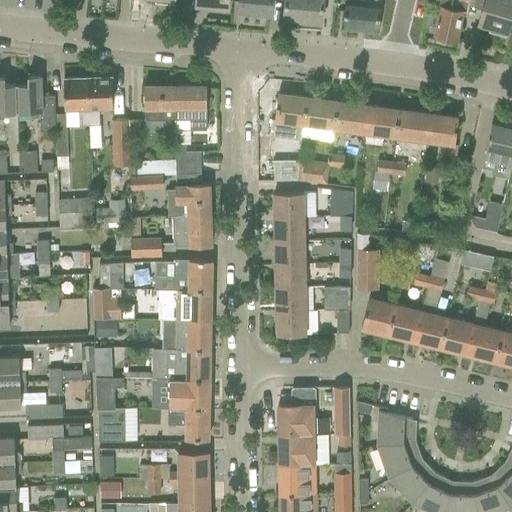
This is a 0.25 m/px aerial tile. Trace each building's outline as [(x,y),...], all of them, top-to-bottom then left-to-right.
[(240,0),(239,11),(270,14),(271,0),(240,0)] [(284,0),(283,19),(321,22),(322,0),(284,0)] [(344,0),(342,29),(378,32),(380,0),(344,0)] [(435,0),(433,9),(439,11),(439,14),(435,33),(434,37),(456,42),(463,11),(467,12),(468,4),(469,0),(435,0)] [(511,0),(479,0),(485,2),(483,9),(479,22),(490,25),(489,31),(505,36),(511,12),(511,0)] [(434,33),(439,14),(425,11),(420,30),(434,33)] [(28,84),(16,84),(17,114),(30,113),(31,119),(40,119),(41,131),(55,130),(54,114),(55,113),(54,95),(41,96),(41,75),(28,75),(28,84)] [(4,76),(0,76),(0,119),(3,120),(3,114),(17,114),(16,84),(5,85),(4,76)] [(89,126),(87,77),(64,78),(65,110),(77,110),(77,127),(89,126)] [(111,77),(87,77),(89,126),(100,126),(99,109),(112,109),(111,77)] [(175,121),(175,85),(144,86),(144,106),(144,121),(175,121)] [(189,121),(189,130),(206,130),(206,85),(175,85),(175,121),(189,121)] [(303,125),(307,97),(278,93),(274,120),(271,119),(269,136),(300,140),(302,125),(303,125)] [(338,101),(307,97),(303,125),(334,129),(338,101)] [(338,101),(334,129),(365,133),(369,105),(338,101)] [(399,109),(369,105),(365,133),(395,137),(399,109)] [(399,109),(395,137),(425,141),(428,113),(399,109)] [(66,113),(55,113),(54,114),(55,130),(57,169),(68,169),(66,113)] [(428,113),(425,141),(444,143),(443,154),(455,155),(457,145),(454,145),(458,117),(428,113)] [(129,135),(128,119),(111,119),(112,165),(130,164),(129,135)] [(128,119),(129,135),(140,135),(140,119),(128,119)] [(486,148),(484,154),(511,159),(511,126),(503,125),(502,127),(491,124),(486,148)] [(200,150),(186,151),(185,144),(175,144),(175,159),(175,173),(200,172),(200,150)] [(344,156),(328,154),(327,165),(342,167),(344,156)] [(36,155),(18,156),(19,172),(36,172),(36,155)] [(175,173),(175,159),(136,161),(136,166),(129,166),(130,176),(163,175),(163,174),(175,173)] [(298,163),(299,159),(273,160),(273,180),(297,180),(298,163)] [(53,160),(41,160),(41,171),(53,171),(53,160)] [(378,160),(376,172),(388,173),(390,174),(392,162),(378,160)] [(392,162),(390,174),(404,175),(406,164),(392,162)] [(327,166),(298,163),(297,180),(299,180),(325,184),(327,166)] [(437,182),(439,168),(426,166),(424,181),(437,182)] [(376,172),(374,188),(386,190),(388,173),(376,172)] [(163,175),(130,176),(130,190),(163,188),(163,175)] [(5,196),(4,180),(0,179),(0,205),(11,205),(10,196),(5,196)] [(209,183),(189,184),(175,184),(175,189),(167,189),(168,216),(172,216),(210,215),(209,183)] [(329,215),(351,215),(352,192),(330,189),(329,215)] [(274,217),(303,217),(303,192),(274,192),(274,217)] [(36,206),(47,205),(46,193),(36,194),(36,206)] [(93,228),(91,197),(57,199),(59,229),(93,228)] [(109,207),(95,208),(96,223),(125,222),(124,199),(109,200),(109,207)] [(502,204),(488,201),(484,218),(470,215),(470,219),(475,227),(496,231),(502,204)] [(11,215),(11,205),(0,205),(0,229),(6,229),(5,216),(11,215)] [(47,217),(47,205),(36,206),(36,218),(47,217)] [(210,215),(172,216),(173,246),(189,245),(189,246),(211,245),(210,215)] [(339,216),(339,230),(351,230),(351,216),(339,216)] [(303,217),(274,217),(275,240),(304,240),(303,217)] [(415,221),(403,220),(401,231),(414,232),(415,221)] [(6,229),(0,229),(0,253),(12,253),(12,244),(7,244),(6,229)] [(357,233),(357,250),(357,289),(378,289),(378,250),(369,250),(369,234),(357,233)] [(161,237),(131,238),(131,256),(161,255),(161,237)] [(304,240),(275,240),(275,264),(304,263),(304,240)] [(49,252),(48,241),(37,241),(38,252),(49,252)] [(339,248),(339,263),(350,263),(350,248),(339,248)] [(49,264),(49,252),(38,252),(38,265),(49,264)] [(78,264),(89,264),(89,252),(78,252),(78,264)] [(12,253),(0,253),(0,277),(7,277),(7,264),(13,264),(12,253)] [(481,254),(477,268),(489,271),(493,256),(481,254)] [(423,310),(415,341),(442,348),(450,317),(434,313),(448,262),(434,258),(430,275),(427,287),(426,287),(420,310),(423,310)] [(155,275),(154,288),(158,288),(211,290),(211,259),(189,259),(173,259),(173,261),(155,261),(155,275)] [(123,271),(111,271),(111,263),(99,263),(99,288),(111,288),(123,288),(123,271)] [(304,286),(304,263),(275,264),(275,287),(304,286)] [(350,263),(339,263),(339,277),(350,277),(350,263)] [(414,284),(426,287),(427,287),(430,275),(417,272),(414,284)] [(7,277),(0,277),(0,301),(14,301),(13,291),(8,292),(7,277)] [(481,288),(478,300),(473,323),(477,324),(484,325),(490,303),(492,303),(495,291),(493,291),(495,283),(486,281),(484,289),(481,288)] [(481,288),(468,285),(465,297),(478,300),(481,288)] [(304,286),(275,287),(276,310),(305,309),(304,286)] [(348,309),(348,286),(323,286),(323,309),(348,309)] [(99,288),(92,288),(93,317),(118,318),(122,318),(134,318),(134,303),(120,303),(120,298),(111,298),(111,288),(99,288)] [(211,290),(158,288),(158,302),(172,302),(172,320),(210,320),(211,290)] [(47,301),(58,301),(57,289),(47,290),(47,301)] [(396,304),(369,297),(361,328),(388,335),(396,304)] [(14,301),(0,301),(0,326),(27,325),(26,300),(14,301)] [(59,312),(58,301),(47,301),(48,313),(59,312)] [(423,310),(420,310),(396,304),(388,335),(415,341),(423,310)] [(305,334),(305,309),(276,310),(276,334),(305,334)] [(349,333),(348,310),(336,311),(337,333),(349,333)] [(450,317),(442,348),(469,355),(477,324),(473,323),(450,317)] [(116,320),(96,320),(96,336),(116,336),(116,320)] [(210,320),(172,320),(171,349),(210,350),(210,320)] [(477,324),(469,355),(496,361),(504,330),(484,325),(477,324)] [(511,332),(504,330),(496,361),(511,365),(511,332)] [(93,345),(80,346),(81,371),(95,370),(93,345)] [(107,367),(106,347),(94,347),(95,367),(107,367)] [(210,350),(171,349),(166,349),(165,379),(169,379),(209,379),(210,350)] [(20,371),(20,357),(0,357),(0,382),(26,381),(26,371),(20,371)] [(50,381),(61,381),(61,369),(50,370),(50,381)] [(121,377),(95,377),(97,409),(98,409),(114,409),(114,387),(121,387),(121,377)] [(169,409),(186,410),(209,410),(209,379),(169,379),(169,383),(169,408),(169,409)] [(26,381),(0,382),(0,407),(21,406),(20,393),(26,392),(26,381)] [(62,392),(61,381),(50,381),(51,392),(62,392)] [(293,404),(277,405),(278,435),(314,434),(313,388),(314,388),(314,386),(292,387),(292,388),(293,388),(293,404)] [(350,434),(349,386),(333,386),(334,434),(339,434),(350,434)] [(372,405),(358,401),(358,410),(370,413),(372,405)] [(28,419),(63,417),(62,405),(27,406),(28,419)] [(114,409),(98,409),(98,441),(125,440),(124,407),(115,407),(115,409),(114,409)] [(169,409),(168,409),(167,424),(186,424),(185,439),(208,440),(209,410),(186,410),(169,409)] [(379,410),(377,445),(416,440),(417,430),(412,429),(413,419),(379,410)] [(91,436),(64,437),(63,425),(28,426),(28,439),(63,438),(63,449),(91,448),(91,436)] [(82,425),(67,426),(67,435),(82,435),(82,425)] [(314,464),(314,434),(278,435),(279,465),(314,464)] [(350,446),(350,434),(339,434),(339,446),(350,446)] [(15,453),(15,438),(0,438),(0,463),(21,462),(21,453),(15,453)] [(420,450),(416,440),(377,445),(390,478),(419,460),(416,451),(420,450)] [(53,462),(65,461),(64,449),(53,450),(53,462)] [(91,450),(83,450),(83,459),(91,458),(91,450)] [(336,451),(335,464),(350,464),(350,451),(336,451)] [(169,464),(147,464),(147,478),(160,478),(169,477),(208,477),(208,452),(178,452),(178,464),(178,471),(169,471),(169,464)] [(113,455),(99,456),(100,475),(113,475),(113,455)] [(426,468),(419,460),(390,478),(412,503),(436,472),(429,465),(426,468)] [(66,473),(65,461),(53,462),(54,474),(66,473)] [(21,472),(21,462),(0,463),(0,487),(17,486),(16,472),(21,472)] [(500,472),(493,478),(510,508),(511,506),(511,467),(505,462),(497,469),(500,472)] [(314,464),(279,465),(279,495),(315,494),(314,464)] [(334,464),(334,472),(333,472),(334,493),(350,493),(350,464),(335,464),(334,464)] [(436,472),(412,503),(431,511),(445,511),(452,485),(443,480),(445,477),(436,472)] [(208,477),(169,477),(169,484),(178,484),(178,491),(179,502),(179,504),(209,503),(208,477)] [(160,492),(160,478),(147,478),(148,492),(160,492)] [(482,478),(473,481),(476,511),(499,511),(510,508),(493,478),(484,482),(482,478)] [(359,491),(368,491),(367,479),(359,479),(359,491)] [(462,485),(452,485),(445,511),(476,511),(473,481),(462,481),(462,485)] [(120,482),(100,482),(100,498),(120,498),(120,482)] [(17,486),(0,487),(0,510),(23,510),(22,501),(18,501),(17,486)] [(368,491),(359,491),(359,503),(368,503),(368,491)] [(350,493),(334,493),(334,507),(351,507),(350,493)] [(316,511),(316,494),(315,494),(279,495),(279,511),(316,511)] [(66,510),(66,498),(55,498),(55,510),(66,510)] [(179,502),(149,503),(149,504),(148,511),(209,511),(209,503),(179,504),(179,502)]
